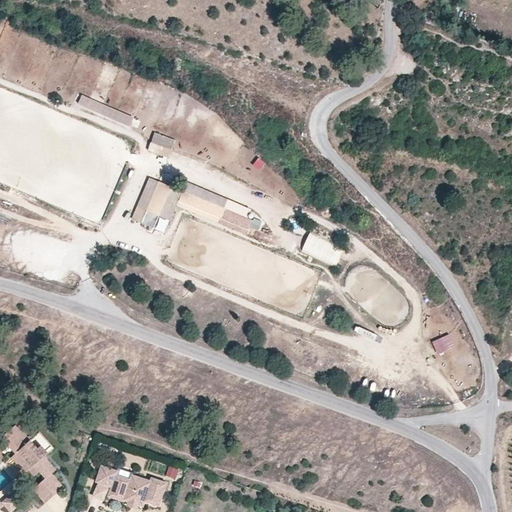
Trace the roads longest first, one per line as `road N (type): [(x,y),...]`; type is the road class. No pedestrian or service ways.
road 1 (unclassified): [(490,408),(488,359),(453,286),(316,134),(323,107),(378,72),(395,0)]
road 2 (tertiary): [(393,426),(0,284)]
road 3 (track): [(0,381),(356,511)]
